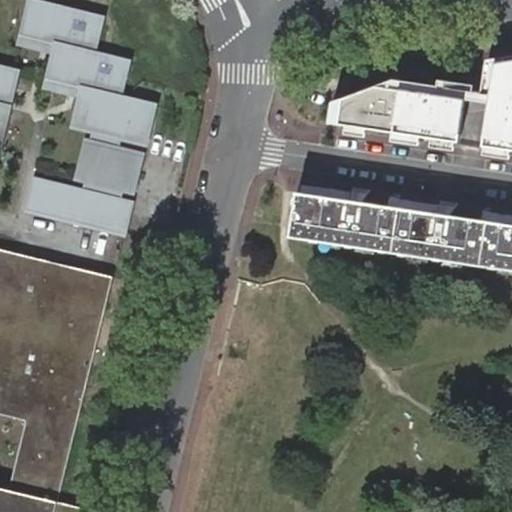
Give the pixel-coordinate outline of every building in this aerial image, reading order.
[(31,3),(22,39),(57,47),(49,82),(84,91),(75,126),(92,130),(122,138),(146,143),(154,108),(119,99),(128,64),(93,55),(102,21),(31,3)] [(486,89),(395,74),(334,97),(329,126),(511,155),(511,52),(491,56),(486,89)] [(0,69),(0,144),(17,74),(0,69)] [(122,138),(92,130),(89,139),(84,136),(72,184),(134,198),(146,143),(122,138)] [(22,215),(124,239),(134,198),(72,184),(31,174),(22,215)] [(511,270),(511,225),(298,193),(292,237),(511,270)] [(0,511),(93,511),(94,511),(59,503),(114,277),(0,249),(0,511)] [(228,511),(259,364),(208,354),(174,511),(228,511)]
